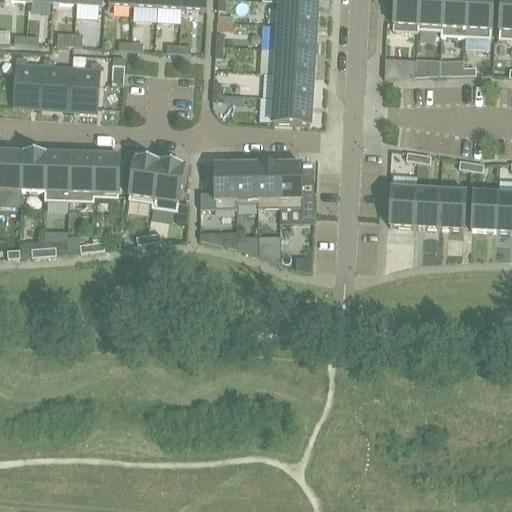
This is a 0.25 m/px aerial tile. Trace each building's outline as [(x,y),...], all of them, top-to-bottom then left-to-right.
[(77,0),(53,0),(53,7),(77,8),(77,0)] [(77,0),(77,8),(76,22),(98,23),(99,9),(102,9),(102,0),(77,0)] [(109,0),(109,9),(134,11),(134,0),(109,0)] [(134,0),(134,11),(158,12),(158,0),(134,0)] [(182,0),(158,0),(158,12),(182,13),(182,0)] [(207,0),(182,0),(182,13),(207,15),(207,0)] [(265,0),(265,5),(280,6),(317,8),(317,0),(265,0)] [(394,0),(393,28),(393,34),(418,36),(418,34),(417,34),(417,29),(418,29),(420,0),(394,0)] [(442,36),(444,0),(420,0),(418,29),(417,29),(417,34),(418,34),(441,36),(442,36)] [(468,0),(444,0),(442,36),(441,36),(441,40),(466,42),(468,0)] [(491,43),(493,0),(468,0),(466,42),(491,43)] [(511,0),(501,0),(499,44),(511,44),(511,0)] [(219,2),(218,14),(226,15),(226,3),(219,2)] [(279,30),(315,32),(317,8),(280,6),(279,30)] [(315,32),(279,30),(277,54),(314,56),(315,32)] [(58,37),(57,49),(66,50),(66,38),(58,37)] [(66,38),(66,50),(74,50),(74,38),(66,38)] [(83,39),(74,38),(74,50),(82,51),(83,39)] [(216,38),(216,50),(224,51),(224,39),(216,38)] [(15,47),(26,48),(27,40),(15,39),(15,47)] [(39,41),(27,40),(26,48),(38,49),(39,41)] [(119,54),(131,54),(132,46),(120,46),(119,54)] [(144,47),(132,46),(131,54),(143,55),(144,47)] [(180,49),(167,48),(167,57),(179,57),(180,49)] [(192,50),(180,49),(179,57),(191,58),(192,50)] [(223,63),(224,51),(216,50),(215,62),(223,63)] [(276,78),(313,80),(314,56),(277,54),(276,78)] [(113,69),(112,90),(124,90),(125,75),(125,70),(125,62),(113,61),(113,69)] [(44,70),(26,69),(26,62),(17,62),(16,68),(13,110),(42,112),(45,70),(44,70)] [(54,64),(45,64),(44,70),(45,70),(42,112),(69,114),(72,72),(53,71),(54,64)] [(404,64),(403,82),(416,82),(416,73),(416,65),(404,64)] [(100,74),(101,68),(92,67),(91,74),(72,72),(69,114),(98,116),(101,74),(100,74)] [(476,71),(464,72),(464,80),(476,80),(476,71)] [(452,80),(464,80),(464,72),(452,72),(452,80)] [(416,73),(416,82),(428,81),(428,73),(416,73)] [(274,102),(311,104),(313,80),(276,78),(274,102)] [(214,86),(213,98),(221,98),(221,87),(214,86)] [(221,98),(213,98),(212,106),(224,107),(225,99),(221,98)] [(261,102),(260,126),(273,127),(310,129),(311,104),(275,102),(275,103),(261,102)] [(0,155),(0,194),(22,195),(23,156),(0,155)] [(22,195),(45,196),(46,196),(47,157),(23,156),(22,195)] [(406,164),(418,166),(419,158),(407,156),(406,164)] [(46,196),(45,196),(44,205),(69,206),(71,157),(47,157),(46,196)] [(71,157),(69,206),(94,207),(94,202),(95,158),(71,157)] [(94,202),(118,203),(120,159),(95,158),(94,202)] [(431,160),(419,158),(418,166),(430,168),(431,160)] [(153,208),(160,165),(135,161),(129,204),(152,208),(153,208)] [(184,168),(160,165),(153,208),(152,208),(152,213),(177,216),(184,168)] [(459,173),(471,175),(472,167),(460,165),(459,173)] [(279,167),(258,168),(258,208),(257,208),(257,213),(280,213),(279,167)] [(280,213),(280,229),(315,228),(315,221),(314,197),(302,197),(302,173),(302,167),(279,167),(280,213)] [(484,169),(472,167),(471,175),(483,177),(484,169)] [(200,197),(200,214),(238,213),(238,209),(237,209),(236,168),(214,168),(214,197),(200,197)] [(238,209),(257,208),(258,208),(258,168),(236,168),(237,209),(238,209)] [(392,191),(390,230),(415,231),(417,192),(392,191)] [(439,233),(441,193),(417,192),(415,231),(439,233)] [(441,193),(439,233),(464,234),(466,195),(441,193)] [(499,197),(474,195),(472,234),(497,236),(499,197)] [(511,197),(499,197),(497,236),(511,236),(511,197)] [(188,208),(179,206),(177,216),(176,225),(186,226),(188,208)] [(237,235),(237,243),(249,242),(249,234),(237,235)] [(236,236),(227,236),(227,244),(222,244),(222,249),(237,253),(236,236)] [(148,239),(150,247),(162,245),(160,237),(148,239)] [(136,241),(138,249),(150,247),(148,239),(136,241)] [(104,246),(92,248),(93,256),(105,254),(104,246)] [(81,257),(93,256),(92,248),(80,249),(81,257)] [(56,251),(44,252),(44,260),(56,260),(56,251)] [(32,253),(32,261),(44,260),(44,252),(32,253)] [(8,255),(8,263),(20,262),(20,254),(8,255)]
